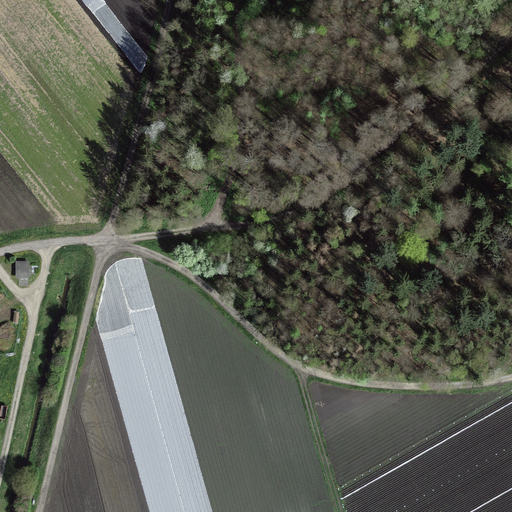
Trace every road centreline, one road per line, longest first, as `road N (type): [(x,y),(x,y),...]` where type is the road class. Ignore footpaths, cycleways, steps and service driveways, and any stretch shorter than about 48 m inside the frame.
road 1 (track): [(511,35),(279,222),(0,253)]
road 2 (track): [(511,377),(457,387),(320,375),(186,272),(108,240)]
road 3 (track): [(40,511),(108,240)]
road 4 (track): [(108,240),(167,0)]
road 5 (track): [(46,243),(0,478)]
road 6 (track): [(213,229),(247,113),(236,0)]
